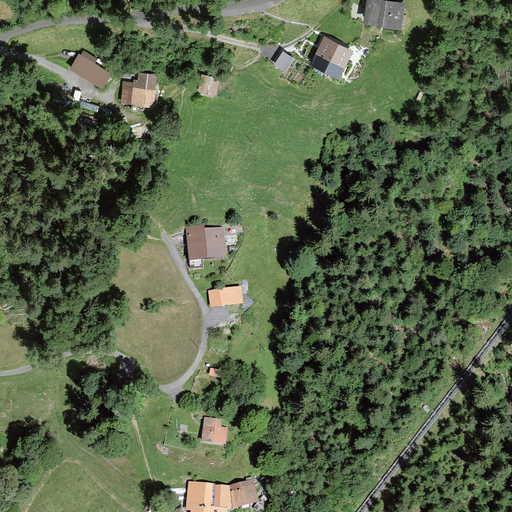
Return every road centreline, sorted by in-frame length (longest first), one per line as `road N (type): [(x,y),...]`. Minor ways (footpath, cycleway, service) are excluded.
road 1 (unclassified): [(259,0),(55,20),(0,37)]
road 2 (track): [(106,100),(50,65),(12,54),(0,39)]
